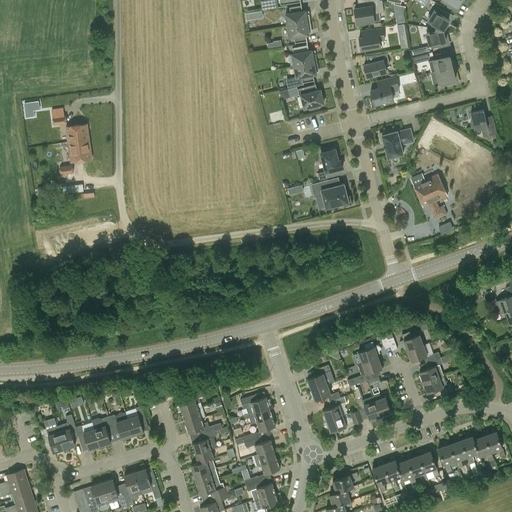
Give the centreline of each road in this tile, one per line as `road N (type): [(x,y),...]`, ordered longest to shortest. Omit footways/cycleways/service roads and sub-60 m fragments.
road 1 (residential): [(381,223),(157,244),(129,227),(120,204),(116,0)]
road 2 (secondary): [(0,370),(161,351),(264,326)]
road 3 (residential): [(356,122),(476,91),(464,30),(483,0)]
road 4 (residential): [(167,452),(72,475),(29,456)]
road 5 (secondary): [(264,326),(398,282)]
road 6 (residential): [(310,458),(264,326)]
road 7 (residential): [(356,122),(329,0)]
road 8 (secondary): [(398,282),(511,240)]
